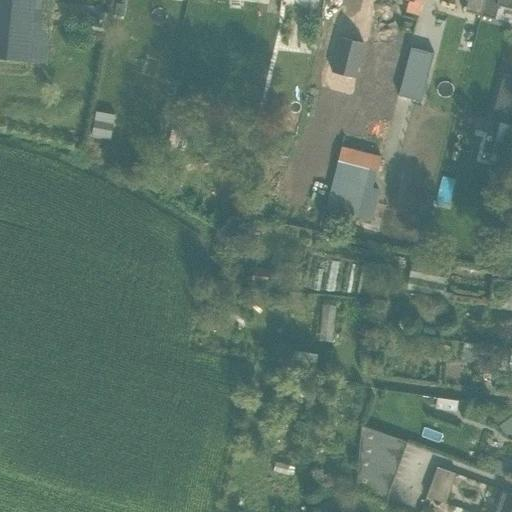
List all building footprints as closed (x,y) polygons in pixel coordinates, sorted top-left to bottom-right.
[(0,0),(0,59),(48,64),(53,0),(0,0)] [(299,0),(287,0),(286,17),(298,18),(299,0)] [(422,0),(408,0),(409,0),(406,11),(417,14),(420,3),(421,3),(422,0)] [(467,0),(464,11),(480,15),(483,0),(467,0)] [(498,5),(511,8),(511,0),(483,0),(480,15),(495,19),(498,5)] [(481,141),(507,147),(510,136),(483,130),(481,141)] [(337,159),(369,168),(376,171),(381,156),(341,146),(337,159)] [(357,216),(369,168),(337,159),(325,208),(357,216)] [(331,283),(331,263),(303,262),(302,290),(317,291),(317,283),(331,283)] [(447,271),(411,264),(405,288),(441,297),(447,271)] [(251,283),(267,284),(268,269),(252,268),(251,283)] [(511,281),(493,278),(489,306),(511,308),(511,281)] [(337,299),(314,337),(329,347),(352,309),(337,299)] [(387,301),(371,299),(369,320),(385,321),(387,301)] [(195,333),(207,335),(212,313),(200,311),(195,333)] [(380,351),(393,353),(395,333),(382,331),(380,351)] [(460,361),(474,362),(475,343),(462,342),(460,361)] [(511,367),(511,347),(503,345),(500,364),(508,366),(508,367),(511,367)] [(434,408),(456,411),(457,400),(436,397),(434,408)] [(511,414),(498,426),(506,437),(511,432),(511,414)] [(385,502),(407,442),(360,425),(356,489),(385,502)] [(492,473),(504,477),(509,463),(497,459),(492,473)] [(426,496),(445,503),(455,473),(437,466),(426,496)] [(511,511),(511,493),(503,490),(494,511),(511,511)]
